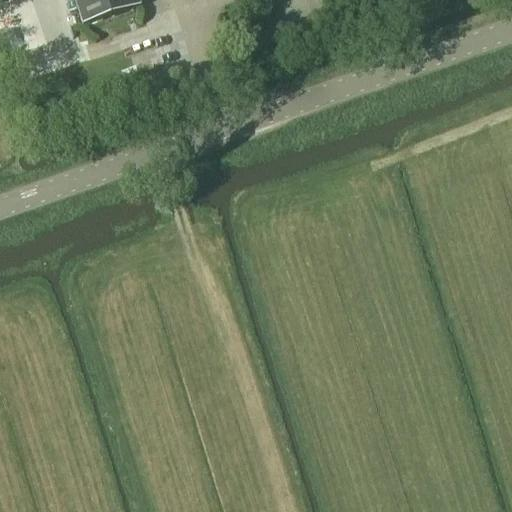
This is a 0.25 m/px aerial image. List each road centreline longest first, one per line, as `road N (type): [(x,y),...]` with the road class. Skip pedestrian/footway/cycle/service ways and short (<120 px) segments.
road 1 (unclassified): [(0,214),(511,33)]
road 2 (track): [(398,157),(511,114)]
